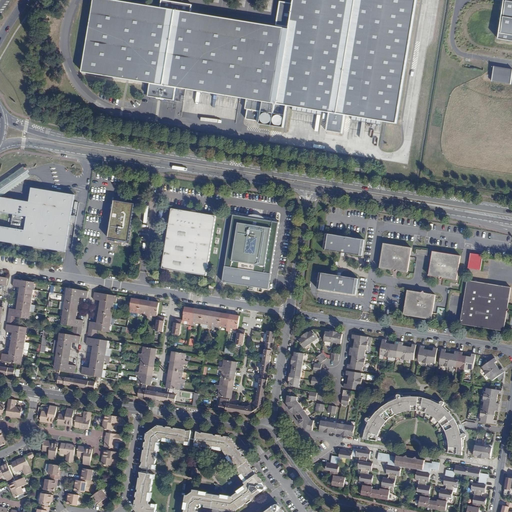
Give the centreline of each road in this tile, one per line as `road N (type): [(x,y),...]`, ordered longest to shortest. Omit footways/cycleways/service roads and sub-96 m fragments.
road 1 (secondary): [(511,211),(64,138),(0,116)]
road 2 (secondary): [(0,144),(26,141),(295,185)]
road 3 (residential): [(289,313),(1,265)]
road 4 (residential): [(511,352),(289,313)]
road 5 (secondary): [(323,190),(511,222)]
road 6 (tertiary): [(268,430),(320,495),(374,511)]
road 7 (tertiary): [(139,408),(268,430)]
